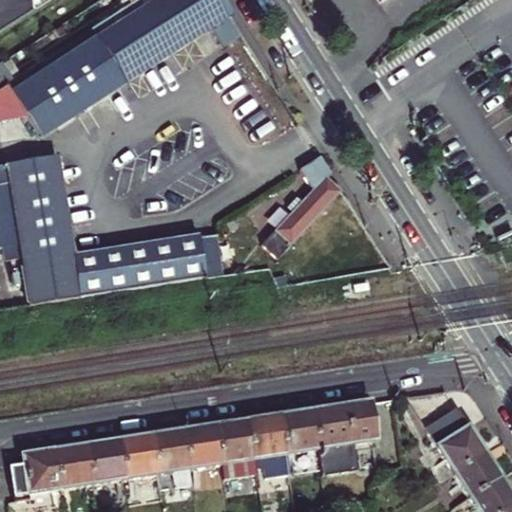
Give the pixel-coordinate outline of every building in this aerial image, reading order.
[(0,0),(0,36),(54,0),(0,0)] [(217,0),(141,0),(123,12),(6,89),(40,141),(211,31),(216,40),(236,28),(217,0)] [(115,0),(123,12),(141,0),(115,0)] [(307,231),(313,225),(338,198),(342,194),(325,178),(330,173),(319,157),(302,172),(314,189),(260,247),(277,262),(287,253),(307,231)] [(5,169),(29,310),(206,281),(199,238),(70,260),(53,161),(5,169)] [(378,249),(367,250),(369,261),(380,259),(378,249)] [(368,405),(312,414),(318,455),(322,480),(355,475),(351,449),(374,446),(368,405)] [(425,430),(453,475),(485,454),(457,410),(425,430)] [(312,414),(280,419),(286,459),(318,455),(312,414)] [(280,419),(247,424),(254,465),(256,480),(257,486),(290,481),(286,459),(280,419)] [(247,424),(215,429),(222,469),(254,465),(247,424)] [(215,429),(183,434),(189,475),(222,469),(215,429)] [(189,475),(183,434),(163,438),(151,439),(157,479),(174,477),(176,492),(191,489),(189,475)] [(151,439),(118,445),(125,484),(157,479),(151,439)] [(118,445),(86,450),(92,489),(125,484),(118,445)] [(92,489),(86,450),(54,455),(60,495),(92,489)] [(485,454),(453,475),(469,500),(501,479),(485,454)] [(28,506),(28,500),(60,495),(54,455),(22,460),(23,470),(9,472),(15,508),(28,506)] [(222,469),(224,485),(256,480),(254,465),(222,469)] [(511,497),(501,479),(469,500),(476,511),(504,511),(511,507),(511,497)]
